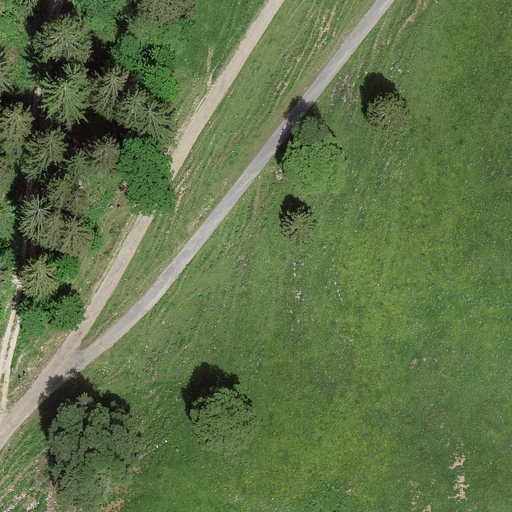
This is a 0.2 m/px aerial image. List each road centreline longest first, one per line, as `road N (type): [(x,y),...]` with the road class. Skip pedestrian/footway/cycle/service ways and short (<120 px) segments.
road 1 (unclassified): [(55,374),(99,348),(148,300),(389,0)]
road 2 (unclassified): [(277,0),(55,374)]
road 3 (track): [(57,0),(19,304),(0,388)]
